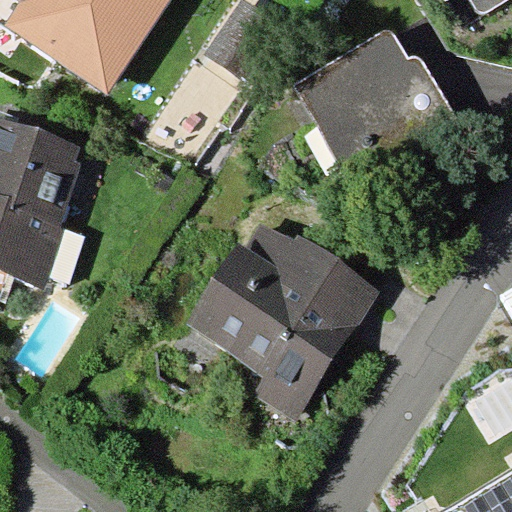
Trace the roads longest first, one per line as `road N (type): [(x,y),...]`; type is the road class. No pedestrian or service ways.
road 1 (residential): [(511,243),(386,406),(337,511)]
road 2 (residential): [(125,511),(0,416)]
